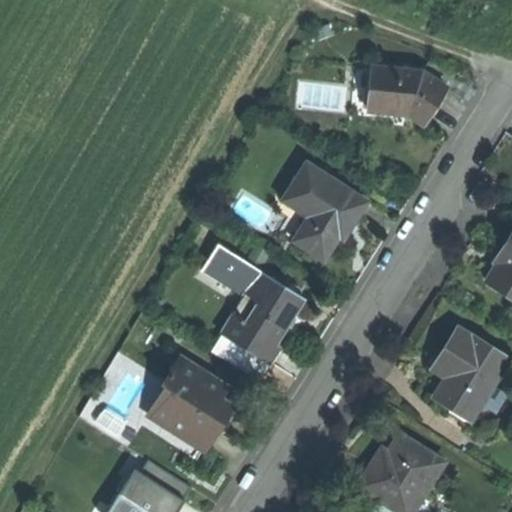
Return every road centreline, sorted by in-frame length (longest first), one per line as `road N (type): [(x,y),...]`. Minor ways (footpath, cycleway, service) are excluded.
road 1 (residential): [(244,511),(511,89)]
road 2 (track): [(333,0),(511,73)]
